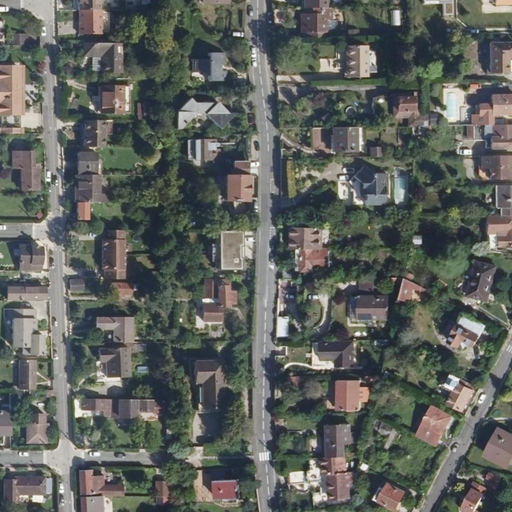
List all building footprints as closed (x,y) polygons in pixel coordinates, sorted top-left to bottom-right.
[(100,10),(99,0),(79,0),(79,10),(100,10)] [(327,8),(326,0),(303,0),(304,9),(327,8)] [(336,30),(335,21),(333,21),(332,8),(327,8),(304,9),(304,14),(300,14),(301,33),(306,33),(305,39),(320,39),(320,33),(324,33),(329,33),(336,30)] [(286,27),(286,9),(273,9),(273,27),(286,27)] [(102,35),(102,11),(82,11),(82,24),(80,24),(80,35),(102,35)] [(26,45),(26,35),(10,35),(10,45),(26,45)] [(511,43),(488,44),(488,73),(507,73),(508,59),(511,59),(511,43)] [(122,72),(121,44),(84,44),(84,56),(101,57),(101,72),(122,72)] [(344,47),(345,78),(366,78),(366,47),(344,47)] [(209,60),(193,60),(193,73),(209,73),(209,81),(228,81),(228,72),(222,72),(222,65),(226,65),(226,54),(209,54),(209,60)] [(99,69),(99,57),(91,57),(91,69),(99,69)] [(288,76),(288,60),(274,60),(275,69),(277,69),(277,76),(288,76)] [(16,97),(17,69),(0,68),(0,113),(1,114),(0,134),(20,134),(20,97),(16,97)] [(124,87),(101,86),(101,114),(123,115),(123,114),(124,87)] [(426,126),(426,114),(419,114),(418,94),(412,94),(412,97),(395,98),(395,118),(406,118),(407,127),(410,127),(426,126)] [(490,126),(490,115),(495,115),(501,115),(511,114),(511,95),(490,96),(490,104),(477,104),(477,115),(469,115),(469,126),(490,126)] [(177,112),(177,129),(182,130),(197,115),(206,115),(221,130),(237,115),(230,114),(219,103),(195,103),(191,99),(177,112)] [(104,148),(104,122),(84,122),(84,148),(104,148)] [(511,137),(511,132),(511,125),(490,126),(469,126),(466,126),(466,139),(471,139),(471,141),(484,141),(485,149),(511,148),(511,137)] [(437,134),(436,126),(426,126),(426,134),(437,134)] [(310,127),(309,145),(323,146),(324,128),(310,127)] [(356,152),(356,128),(331,128),(331,152),(356,152)] [(197,142),(197,160),(222,160),(223,150),(217,150),(217,142),(197,142)] [(411,157),(411,147),(403,148),(403,157),(411,157)] [(380,158),(380,148),(368,148),(368,158),(380,158)] [(296,159),(296,150),(280,150),(280,159),(296,159)] [(12,153),(12,168),(20,168),(20,190),(38,190),(38,168),(33,167),(32,152),(12,153)] [(96,176),(96,154),(78,153),(77,176),(96,176)] [(511,179),(511,164),(511,165),(511,156),(480,156),(480,169),(488,169),(488,180),(511,179)] [(249,170),(249,162),(234,162),(234,170),(249,170)] [(361,169),(352,178),(359,186),(360,196),(363,196),(363,205),(384,205),(384,196),(386,196),(386,174),(369,176),(361,169)] [(249,201),(249,170),(234,170),(231,170),(231,176),(226,176),(226,201),(249,201)] [(99,195),(99,176),(96,176),(77,176),(77,182),(74,182),(74,190),(77,190),(77,203),(87,203),(91,203),(108,203),(111,203),(111,195),(99,195)] [(511,216),(511,186),(494,186),(494,208),(498,209),(498,216),(511,216)] [(87,220),(87,203),(77,203),(77,219),(87,220)] [(511,246),(511,216),(498,216),(493,216),(494,234),(496,234),(497,247),(500,247),(511,246)] [(292,227),(293,218),(279,218),(278,227),(292,227)] [(323,248),(324,228),(313,228),(298,227),(292,227),(292,248),(297,248),(302,248),(323,248)] [(124,280),(125,230),(105,230),(104,240),(103,240),(102,270),(105,270),(105,280),(124,280)] [(242,230),(217,230),(217,244),(211,244),(211,262),(218,262),(218,269),(242,269),(242,230)] [(423,243),(423,234),(414,234),(414,243),(423,243)] [(41,272),(41,248),(20,247),(19,272),(41,272)] [(329,267),(329,248),(323,248),(302,248),(302,271),(315,271),(315,267),(329,267)] [(476,261),(467,296),(487,301),(496,267),(476,261)] [(407,271),(408,268),(401,266),(398,278),(405,278),(407,271)] [(295,279),(295,272),(284,271),(283,279),(295,279)] [(413,282),(416,276),(407,271),(405,278),(413,282)] [(411,301),(415,289),(422,291),(421,293),(429,295),(430,291),(413,282),(405,278),(404,284),(400,299),(411,301)] [(84,291),(83,279),(70,280),(71,292),(84,291)] [(236,304),(236,292),(230,292),(230,279),(206,280),(206,299),(211,299),(211,305),(205,305),(205,322),(222,322),(222,308),(230,308),(230,304),(236,304)] [(389,319),(389,296),(380,296),(380,292),(375,292),(375,280),(361,280),(361,296),(361,319),(374,319),(389,319)] [(318,298),(319,282),(310,282),(309,297),(318,298)] [(137,290),(137,285),(133,285),(133,284),(112,284),(112,295),(118,295),(126,295),(132,295),(132,290),(137,290)] [(44,300),(44,289),(8,288),(7,301),(25,301),(25,300),(44,300)] [(361,319),(361,296),(352,296),(352,321),(360,321),(360,322),(374,323),(374,319),(361,319)] [(13,320),(12,348),(23,348),(23,355),(43,356),(43,336),(35,335),(36,310),(8,310),(8,320),(13,320)] [(474,346),(485,326),(456,311),(446,329),(453,333),(449,340),(460,346),(464,340),(474,346)] [(277,316),(277,335),(288,336),(289,317),(277,316)] [(133,343),(132,318),(96,318),(96,329),(113,330),(113,343),(133,343)] [(449,340),(453,333),(446,329),(442,336),(449,340)] [(355,366),(354,341),(321,341),(321,360),(336,360),(336,367),(355,366)] [(148,352),(148,345),(134,345),(134,343),(133,343),(113,343),(107,343),(106,348),(129,348),(134,349),(134,352),(148,352)] [(287,347),(287,356),(300,356),(300,347),(287,347)] [(130,377),(129,348),(106,348),(106,350),(99,350),(99,362),(106,362),(107,378),(130,377)] [(36,390),(35,360),(20,361),(20,391),(24,390),(30,390),(36,390)] [(203,383),(203,409),(224,409),(223,362),(195,363),(195,383),(203,383)] [(464,411),(476,386),(451,373),(444,386),(454,391),(448,403),(464,411)] [(339,381),(338,409),(360,409),(361,381),(339,381)] [(290,397),(291,383),(276,383),(275,397),(290,397)] [(112,418),(112,401),(82,400),(81,410),(106,410),(106,419),(112,419),(112,418)] [(162,413),(162,406),(169,406),(169,401),(112,401),(112,418),(138,418),(138,413),(162,413)] [(418,435),(437,446),(453,417),(434,406),(418,435)] [(0,432),(11,432),(11,412),(0,412),(0,432)] [(28,415),(28,443),(48,443),(48,425),(45,425),(45,414),(28,415)] [(376,416),(372,424),(376,426),(374,429),(379,432),(381,429),(387,432),(379,447),(387,451),(399,430),(386,423),(387,422),(376,416)] [(301,431),(300,420),(275,421),(276,432),(301,431)] [(352,443),(352,433),(351,424),(327,424),(328,436),(328,457),(333,457),(346,456),(346,453),(346,443),(352,443)] [(511,434),(499,428),(485,455),(507,468),(511,458),(511,434)] [(360,443),(360,432),(352,433),(352,443),(360,443)] [(347,472),(346,456),(333,457),(328,457),(324,458),(322,457),(323,474),(328,473),(329,492),(350,491),(350,481),(355,481),(354,472),(347,472)] [(362,461),(363,456),(350,456),(350,464),(357,464),(357,466),(361,466),(362,461)] [(368,471),(371,465),(362,461),(361,466),(361,467),(368,471)] [(105,486),(104,477),(94,477),(95,471),(83,471),(84,493),(104,492),(105,496),(125,497),(125,487),(105,486)] [(288,474),(289,484),(305,483),(304,472),(288,474)] [(498,490),(502,477),(490,474),(488,479),(494,482),(491,487),(498,490)] [(50,494),(51,480),(45,479),(45,478),(15,478),(15,480),(4,480),(4,505),(14,505),(16,495),(44,495),(44,493),(50,494)] [(239,480),(215,481),(216,500),(240,499),(239,480)] [(382,488),(376,498),(396,509),(406,492),(389,483),(385,490),(382,488)] [(474,511),(476,510),(487,489),(474,483),(470,490),(473,491),(462,511),(463,511),(474,511)] [(172,497),(172,484),(157,484),(157,497),(172,497)] [(350,498),(350,491),(329,492),(330,499),(350,498)] [(172,506),(172,497),(157,497),(156,506),(172,506)] [(105,511),(105,498),(84,498),(84,511),(105,511)]
